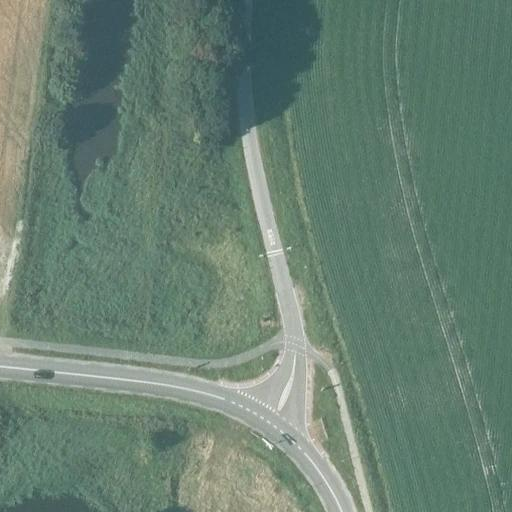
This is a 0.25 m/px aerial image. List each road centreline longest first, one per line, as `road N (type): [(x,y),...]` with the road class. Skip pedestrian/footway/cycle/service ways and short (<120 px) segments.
road 1 (unclassified): [(268,419),(287,389),(294,344),(242,104),(243,0)]
road 2 (primary): [(268,419),(180,384),(0,366)]
